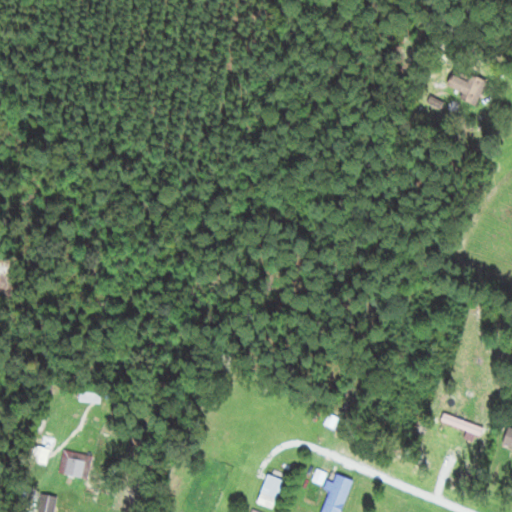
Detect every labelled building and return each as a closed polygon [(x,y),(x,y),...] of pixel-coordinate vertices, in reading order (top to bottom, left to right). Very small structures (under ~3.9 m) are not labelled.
[(462,100),(477,107),(488,82),(472,75),(471,79),(456,72),(449,87),(464,94),(462,100)] [(325,425),(335,430),(346,407),(336,402),(325,425)] [(59,473),(86,479),(91,455),(64,450),(59,473)] [(343,511),(353,480),(335,475),(323,511),(343,511)] [(55,511),(57,497),(40,495),(37,511),(55,511)]
